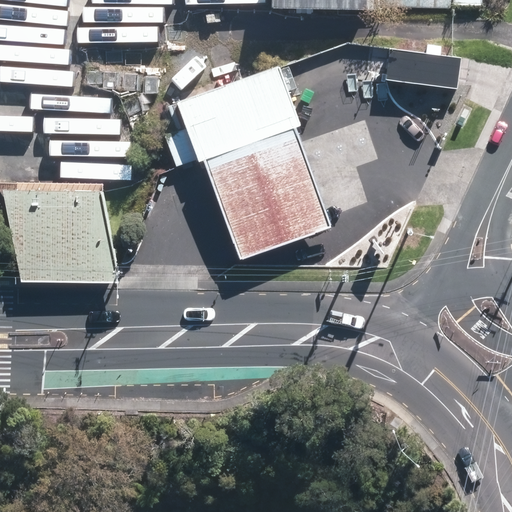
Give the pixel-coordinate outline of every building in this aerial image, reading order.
[(271,0),(271,8),(451,10),(451,5),(482,6),(482,0),(271,0)] [(461,58),(390,48),(388,62),(386,79),(457,89),(457,84),(459,70),(461,58)] [(280,66),(177,103),(197,160),(198,163),(204,160),(295,128),(301,126),(280,66)] [(295,128),(204,160),(240,260),(334,227),(295,128)] [(20,275),(21,282),(119,283),(119,278),(116,264),(104,191),(3,190),(7,211),(12,236),(20,275)]
